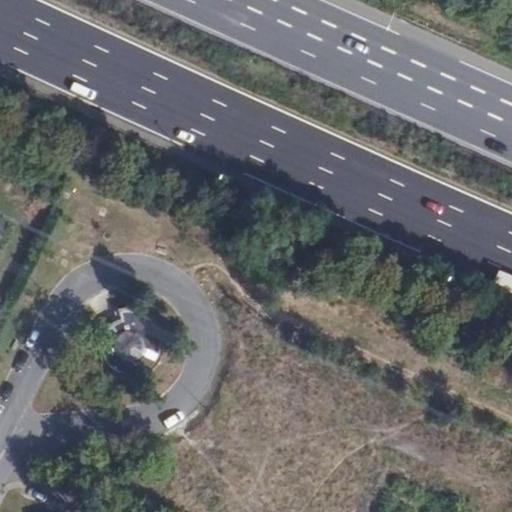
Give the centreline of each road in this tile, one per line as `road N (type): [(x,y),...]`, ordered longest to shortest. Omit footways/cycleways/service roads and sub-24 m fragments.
road 1 (motorway): [(0,31),(511,262)]
road 2 (residential): [(202,327),(185,295),(139,270),(75,287),(24,382),(7,447)]
road 3 (motorway): [(511,124),(234,0)]
road 4 (residential): [(7,447),(59,425),(145,418),(176,404),(200,361),(202,327)]
